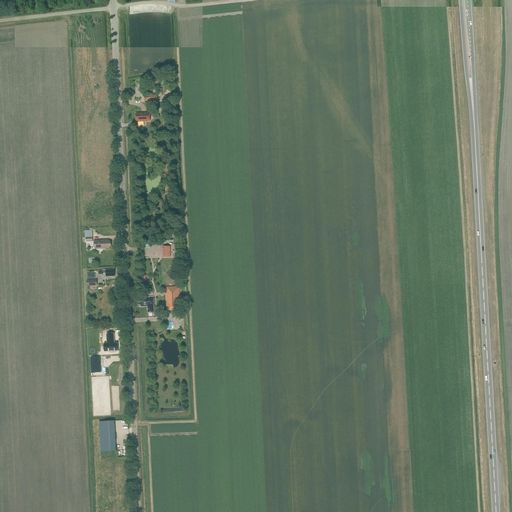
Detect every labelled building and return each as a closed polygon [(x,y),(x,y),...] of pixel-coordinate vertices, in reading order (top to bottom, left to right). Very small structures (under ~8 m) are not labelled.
[(150,113),(136,113),(137,122),(150,121),(150,113)] [(110,241),(110,240),(94,240),(95,249),(110,249),(110,247),(112,247),(111,241),(110,241)] [(180,310),(180,287),(167,287),(167,310),(180,310)] [(154,306),(154,297),(148,297),(148,298),(141,298),(141,299),(139,299),(139,305),(141,305),(141,307),(154,306)] [(119,351),(119,343),(116,343),(115,333),(108,333),(108,343),(105,343),(105,351),(119,351)] [(101,372),(100,357),(91,358),(92,372),(101,372)] [(100,422),(101,452),(117,451),(115,421),(100,422)]
